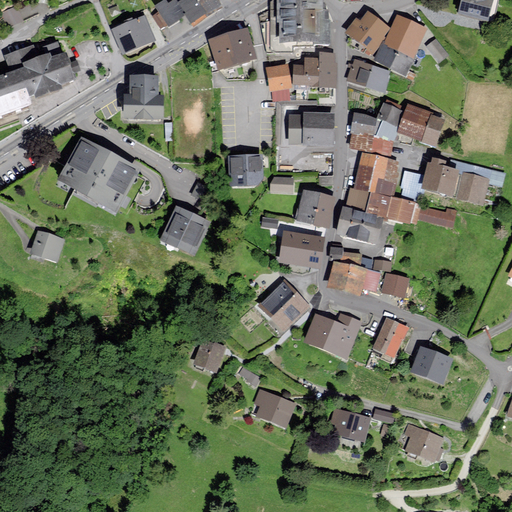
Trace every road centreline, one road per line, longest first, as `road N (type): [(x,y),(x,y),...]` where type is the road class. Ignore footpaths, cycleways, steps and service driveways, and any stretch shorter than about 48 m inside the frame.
road 1 (residential): [(340,11),(338,192),(324,292),(435,326),(494,371),(464,427),(315,387)]
road 2 (secondary): [(0,158),(231,14)]
